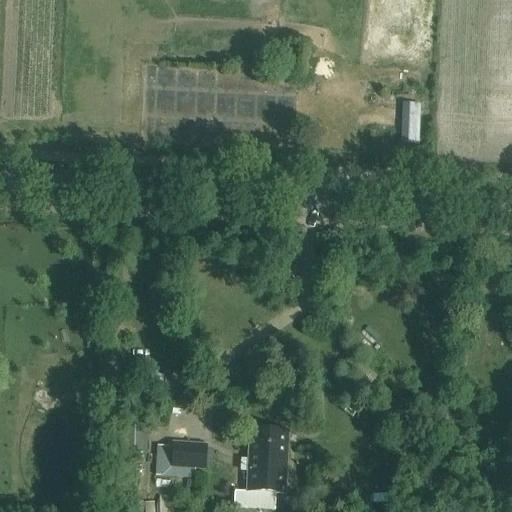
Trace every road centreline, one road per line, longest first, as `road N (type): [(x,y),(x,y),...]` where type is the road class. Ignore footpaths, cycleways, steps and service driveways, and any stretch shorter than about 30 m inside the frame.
road 1 (tertiary): [(511,205),(0,181)]
road 2 (unknown): [(311,222),(307,306),(209,385),(202,444)]
